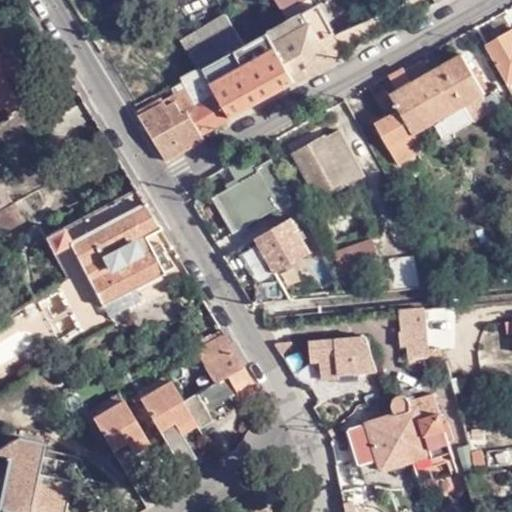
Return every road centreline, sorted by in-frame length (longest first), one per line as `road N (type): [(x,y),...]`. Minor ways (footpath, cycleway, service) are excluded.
road 1 (residential): [(159,183),(486,0)]
road 2 (residential): [(159,183),(303,431)]
road 3 (residential): [(48,0),(159,183)]
road 4 (residential): [(155,511),(231,463),(266,453)]
